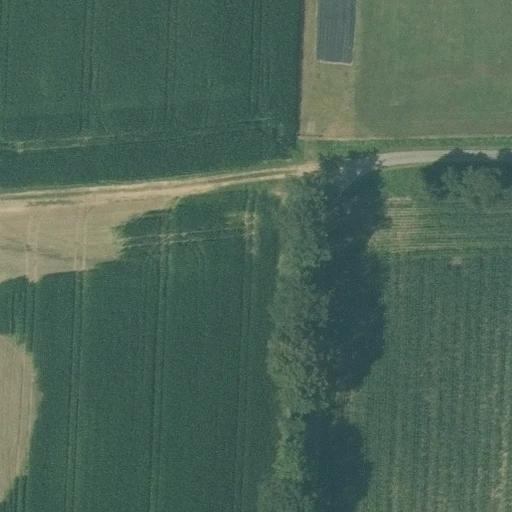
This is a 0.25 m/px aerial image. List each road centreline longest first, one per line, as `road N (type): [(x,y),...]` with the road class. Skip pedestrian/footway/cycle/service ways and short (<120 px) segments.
road 1 (unclassified): [(310,511),(321,215),(338,184),(384,160),(511,156)]
road 2 (track): [(0,208),(305,171),(338,184)]
